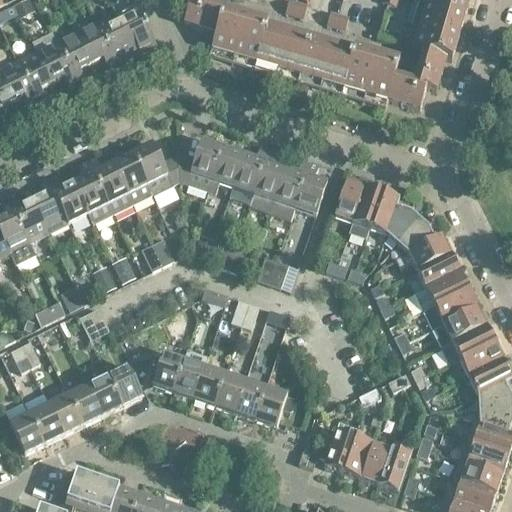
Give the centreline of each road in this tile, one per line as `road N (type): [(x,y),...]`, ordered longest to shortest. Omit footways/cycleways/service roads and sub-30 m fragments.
road 1 (residential): [(288,485),(295,460),(157,416),(83,448)]
road 2 (residential): [(104,311),(179,272),(296,305)]
road 3 (residential): [(174,88),(0,169)]
road 4 (residential): [(447,178),(500,0)]
road 5 (residential): [(347,145),(174,88)]
road 6 (residential): [(83,448),(95,461),(250,511)]
road 7 (residential): [(296,305),(347,145)]
road 8 (residential): [(511,308),(447,178)]
